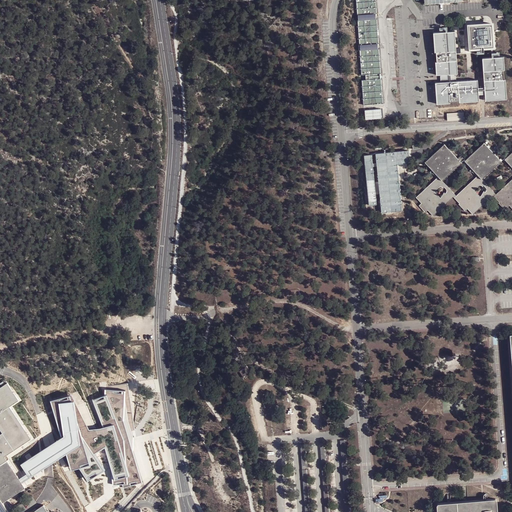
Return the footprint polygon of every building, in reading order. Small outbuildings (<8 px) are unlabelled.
[(382,106),(375,0),(356,0),(361,77),(365,77),(365,82),(361,82),(363,107),(382,106)] [(493,26),(474,27),(474,32),(470,33),(471,51),(482,51),(494,50),(493,33),(493,26)] [(455,34),(434,35),(437,74),(437,78),(458,76),(458,73),(457,54),(455,34)] [(501,60),(483,61),(484,71),(486,103),(507,102),(506,82),(504,82),(504,73),(505,73),(504,60),(501,60)] [(478,82),(436,85),(438,107),(451,106),(451,104),(460,104),(460,105),(480,104),(478,82)] [(447,116),(448,121),(465,120),(464,111),(447,112),(447,114),(447,116)] [(511,174),(511,173),(511,182),(497,197),(482,181),(502,164),(492,154),(491,153),(489,150),(486,147),(484,145),(465,163),(472,171),(470,173),(471,174),(471,175),(473,174),(477,179),(457,198),(443,183),(462,165),(458,161),(452,155),(451,153),(450,152),(445,146),(425,164),(433,172),(430,174),(431,175),(432,176),(433,175),(437,180),(416,200),(422,206),(420,208),(426,214),(428,212),(434,218),(454,199),(455,201),(460,206),(459,207),(465,213),(468,211),(474,217),(494,198),(494,199),(500,205),(499,206),(506,212),(510,208),(511,209),(511,154),(505,162),(511,169),(510,172),(511,173),(511,174)] [(403,212),(399,165),(410,164),(409,151),(376,153),(381,213),(403,212)] [(126,384),(104,391),(106,395),(94,400),(105,427),(81,430),(70,396),(49,402),(60,438),(12,471),(22,486),(68,453),(88,482),(105,470),(94,455),(105,448),(114,470),(113,486),(123,484),(124,488),(142,483),(129,439),(133,437),(127,422),(126,384)] [(0,511),(7,511),(3,506),(25,490),(22,486),(12,471),(4,460),(18,450),(16,448),(26,442),(27,441),(27,439),(26,438),(22,433),(24,432),(8,409),(17,402),(6,386),(0,389),(0,433),(2,436),(0,436),(0,511)] [(30,441),(24,432),(22,433),(26,438),(27,439),(27,441),(26,442),(16,448),(18,450),(30,441)] [(497,511),(496,504),(496,502),(494,502),(483,503),(439,506),(438,507),(437,507),(437,511),(497,511)]
